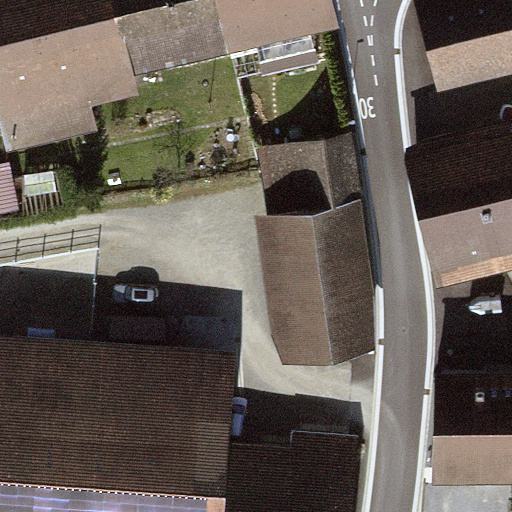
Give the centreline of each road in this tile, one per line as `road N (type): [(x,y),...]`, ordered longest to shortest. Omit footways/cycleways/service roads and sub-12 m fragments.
road 1 (residential): [(408,377),(325,385),(289,372),(234,286),(184,243),(117,230),(0,247)]
road 2 (secondary): [(408,377),(411,283),(379,0)]
road 3 (secondary): [(394,511),(408,377)]
